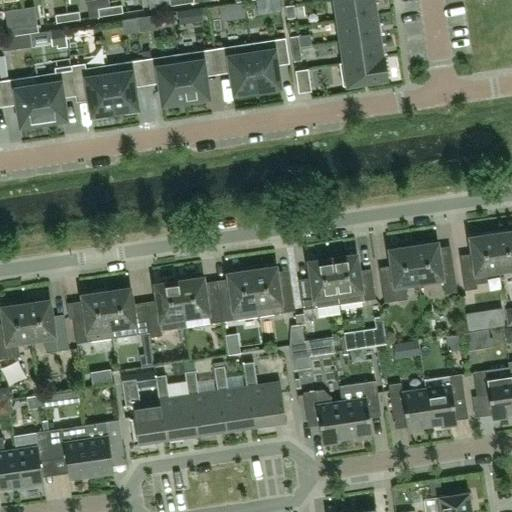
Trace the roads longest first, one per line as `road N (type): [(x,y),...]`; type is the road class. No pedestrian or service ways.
road 1 (residential): [(0,270),(511,195)]
road 2 (residential): [(445,95),(0,162)]
road 3 (residential): [(317,474),(287,449),(145,469),(123,499)]
road 4 (residential): [(317,474),(511,441)]
